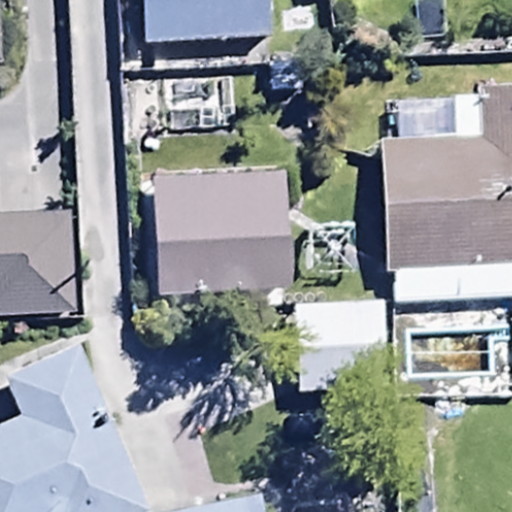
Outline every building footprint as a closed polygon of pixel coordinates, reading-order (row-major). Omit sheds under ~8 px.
[(261,0),(135,0),(136,49),(263,46),(261,0)] [(388,280),(389,311),(511,306),(511,94),(477,96),(478,104),(447,105),(449,144),(373,147),(378,280),(388,280)] [(0,324),(71,322),(67,216),(0,218),(0,324)] [(137,231),(136,277),(194,278),(194,231),(137,231)] [(289,310),(290,402),(380,401),(379,309),(289,310)] [(141,511),(107,432),(93,438),(84,419),(96,414),(71,357),(0,388),(0,392),(14,424),(0,429),(0,511),(141,511)] [(256,511),(254,503),(218,511),(256,511)]
